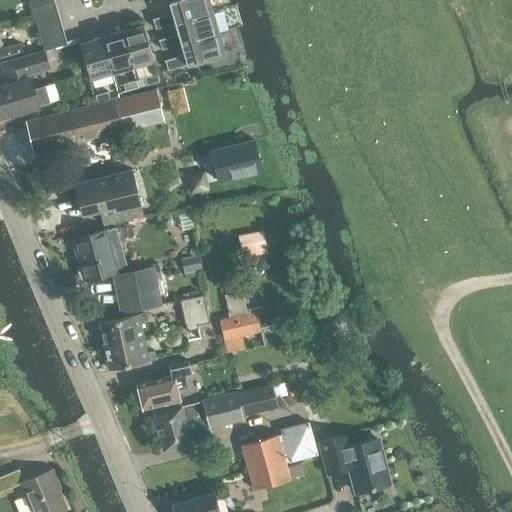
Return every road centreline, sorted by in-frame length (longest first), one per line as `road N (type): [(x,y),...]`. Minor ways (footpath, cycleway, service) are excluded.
road 1 (tertiary): [(0,186),(143,511)]
road 2 (track): [(389,0),(341,117),(438,312)]
